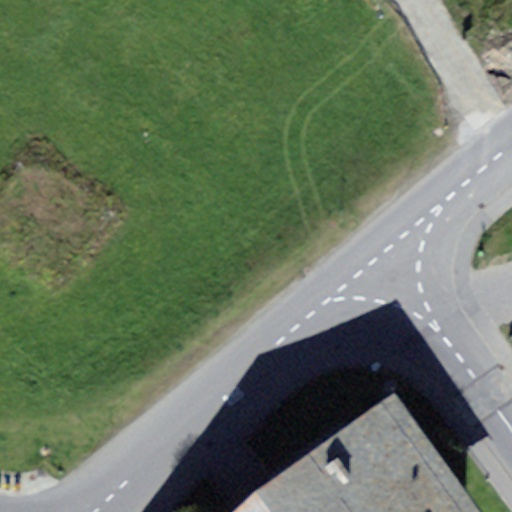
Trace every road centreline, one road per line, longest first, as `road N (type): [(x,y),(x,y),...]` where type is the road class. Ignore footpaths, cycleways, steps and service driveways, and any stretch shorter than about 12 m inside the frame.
road 1 (residential): [(394,282),(326,301),(95,511)]
road 2 (residential): [(394,282),(511,431)]
road 3 (residential): [(511,144),(450,196),(394,282)]
